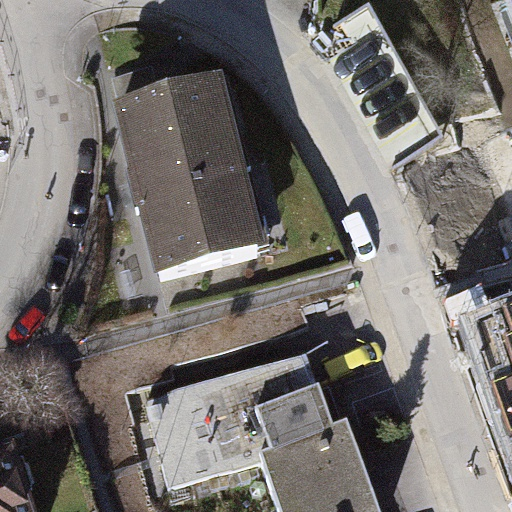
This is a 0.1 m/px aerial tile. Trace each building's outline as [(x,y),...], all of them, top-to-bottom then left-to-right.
[(252,96),(135,123),(178,308),(295,281),(252,96)] [(465,320),(511,302),(511,209),(486,139),(440,156),(454,194),(424,206),(465,320)] [(511,511),(511,327),(449,349),(506,511),(511,511)] [(372,511),(330,375),(254,398),(289,511),(372,511)] [(244,454),(220,383),(140,410),(164,481),(244,454)] [(27,511),(10,439),(0,441),(0,511),(27,511)]
